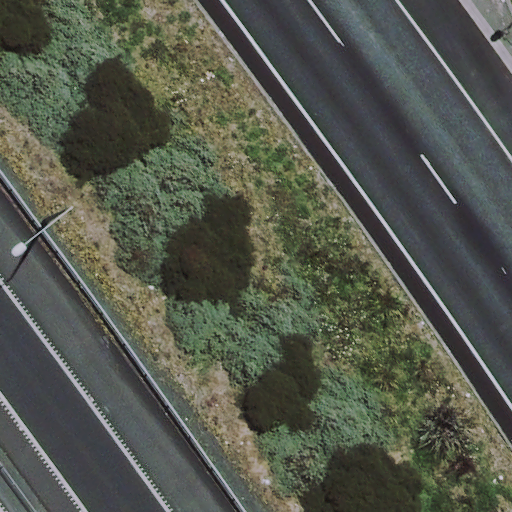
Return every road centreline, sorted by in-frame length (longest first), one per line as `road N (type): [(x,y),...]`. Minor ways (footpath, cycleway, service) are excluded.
road 1 (trunk): [(307,0),(511,279)]
road 2 (motorway): [(0,311),(150,511)]
